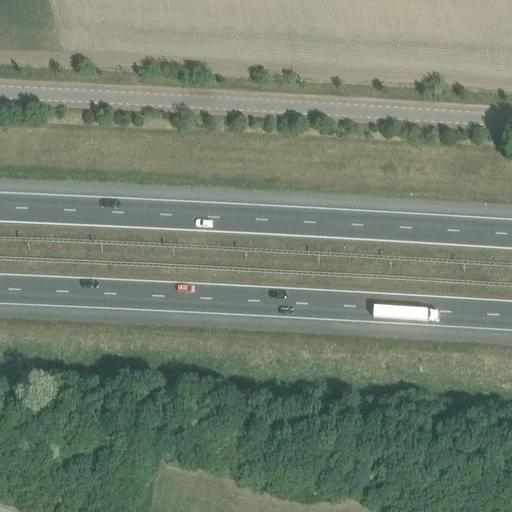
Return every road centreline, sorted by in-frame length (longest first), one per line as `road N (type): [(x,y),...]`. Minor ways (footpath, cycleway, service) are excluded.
road 1 (motorway): [(0,290),(511,323)]
road 2 (motorway): [(511,230),(0,197)]
road 3 (secondary): [(511,122),(0,93)]
